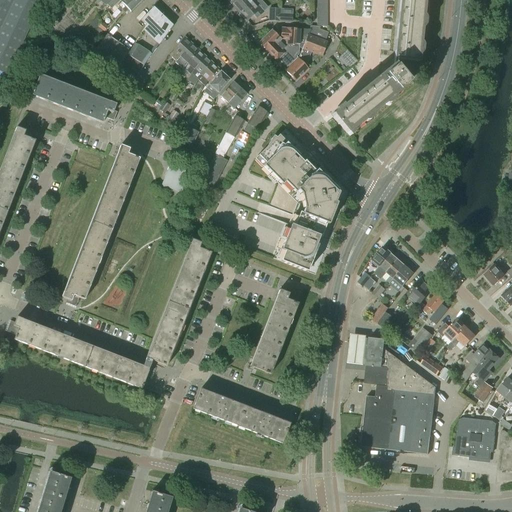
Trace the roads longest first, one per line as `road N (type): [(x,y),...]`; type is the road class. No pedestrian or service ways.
road 1 (tertiary): [(376,205),(429,126),(446,85),(461,0)]
road 2 (residential): [(0,297),(68,122)]
road 3 (residential): [(177,0),(303,129)]
road 4 (tertiary): [(327,373),(339,290),(376,205)]
road 5 (residential): [(335,498),(507,505)]
road 6 (residential): [(399,229),(511,340)]
road 7 (residential): [(281,493),(150,462)]
road 8 (tertiary): [(327,373),(317,398),(311,495)]
road 9 (tertiary): [(329,497),(327,373)]
